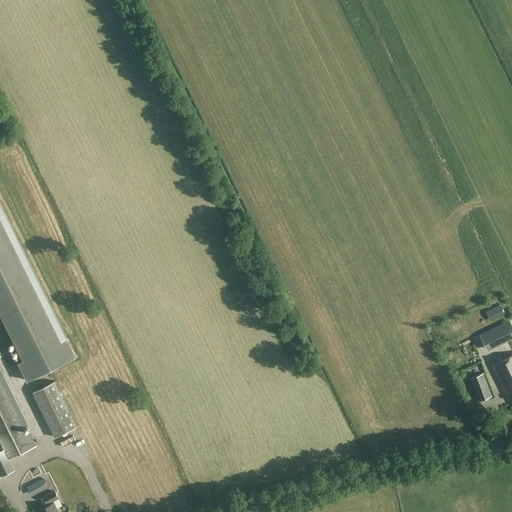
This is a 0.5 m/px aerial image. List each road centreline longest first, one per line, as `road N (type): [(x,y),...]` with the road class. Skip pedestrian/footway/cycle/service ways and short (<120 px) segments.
road 1 (unclassified): [(226,511),(414,458),(511,445)]
road 2 (unknown): [(104,511),(78,463),(58,455),(12,478),(20,511)]
